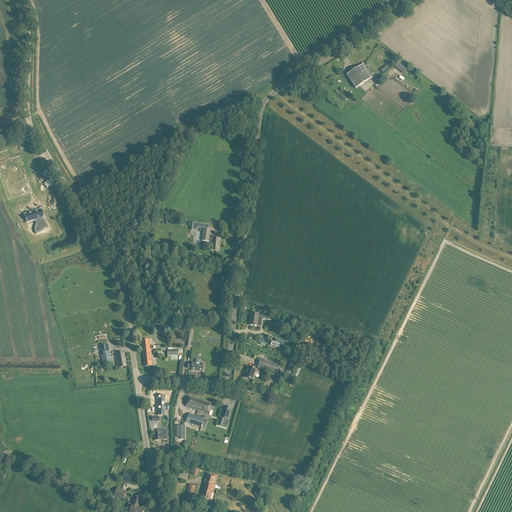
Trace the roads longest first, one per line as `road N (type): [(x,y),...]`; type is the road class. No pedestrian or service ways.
road 1 (unclassified): [(136,380),(216,384),(224,374),(261,107),(415,0)]
road 2 (unclassified): [(136,380),(116,271),(33,130)]
road 3 (track): [(273,93),(256,91),(182,125),(70,194)]
road 4 (track): [(273,93),(448,224)]
road 5 (unclassified): [(154,511),(136,380)]
road 6 (unclassified): [(33,130),(19,0)]
